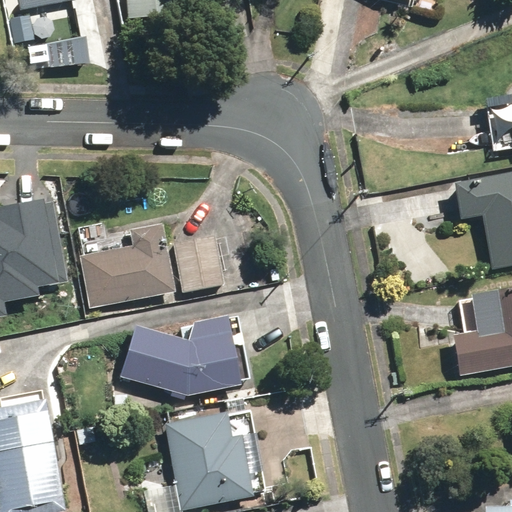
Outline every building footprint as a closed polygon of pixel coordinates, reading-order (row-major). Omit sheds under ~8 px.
[(17,0),(19,8),(60,0),(17,0)] [(125,0),(129,22),(184,15),(182,0),(125,0)] [(511,174),(477,180),(477,181),(451,185),(456,218),(482,215),(491,269),(511,265),(511,174)] [(50,210),(0,220),(0,320),(3,320),(0,303),(0,297),(66,283),(50,210)] [(214,239),(175,246),(184,292),(223,285),(214,239)] [(82,259),(93,312),(170,296),(160,244),(82,259)] [(511,366),(511,288),(466,297),(472,331),(449,334),(455,377),(510,370),(510,367),(511,366)] [(136,327),(119,379),(182,399),(184,393),(186,401),(241,389),(225,319),(171,331),(172,339),(136,327)] [(64,511),(45,404),(0,412),(0,511),(64,511)] [(163,428),(178,511),(179,511),(252,498),(236,414),(163,428)]
